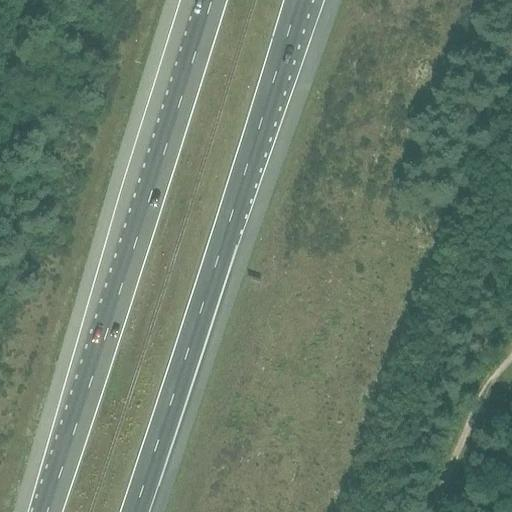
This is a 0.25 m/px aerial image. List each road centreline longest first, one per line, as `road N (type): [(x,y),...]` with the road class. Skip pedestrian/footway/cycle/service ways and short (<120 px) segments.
road 1 (motorway): [(210,0),(45,511)]
road 2 (motorway): [(133,511),(296,0)]
